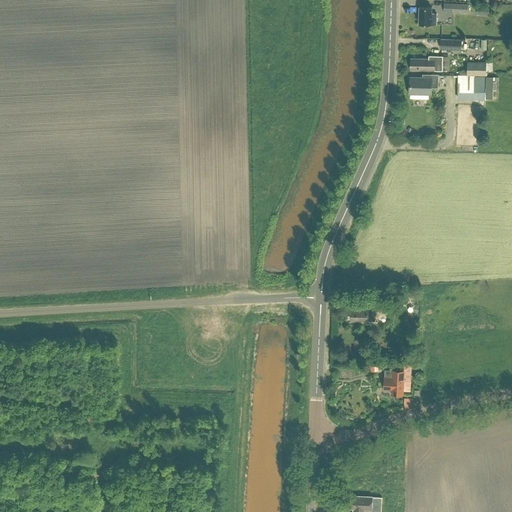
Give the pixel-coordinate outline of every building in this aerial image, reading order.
[(467,13),(467,4),(444,2),(443,11),(467,13)] [(436,13),(433,13),(433,8),(420,8),(419,24),(436,24),(436,13)] [(461,50),(461,38),(440,38),(440,49),(461,50)] [(442,71),(443,56),(429,56),(429,59),(411,59),(411,70),(442,71)] [(467,61),(467,75),(472,75),(474,75),(486,75),(486,70),(486,62),(486,61),(467,61)] [(411,98),(421,98),(421,93),(431,93),(431,86),(438,86),(438,75),(423,75),(423,78),(411,78),(410,93),(411,93),(411,98)] [(458,75),(457,91),(474,91),(474,75),(472,75),(467,75),(458,75)] [(378,299),(379,308),(393,307),(393,299),(378,299)] [(377,315),(377,308),(369,308),(352,307),(352,320),(375,320),(375,315),(377,315)] [(410,381),(411,365),(404,364),(404,370),(393,370),(393,368),(390,368),(390,370),(385,370),(384,389),(392,389),(391,394),(403,394),(404,381),(410,381)] [(382,511),(383,497),(350,495),(349,508),(356,508),(355,511),(382,511)]
